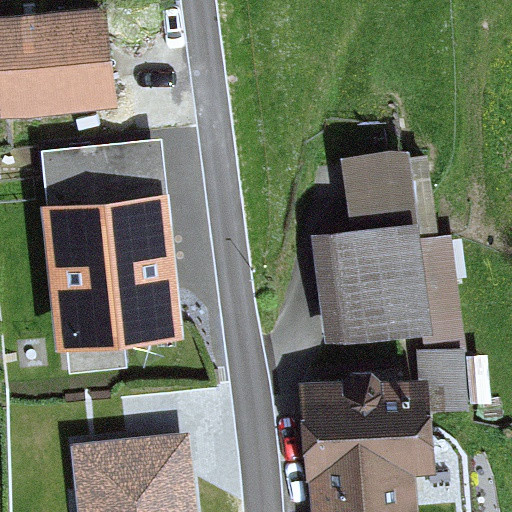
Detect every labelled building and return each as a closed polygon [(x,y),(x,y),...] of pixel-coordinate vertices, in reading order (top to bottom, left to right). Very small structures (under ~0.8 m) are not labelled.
[(0,99),(0,104),(106,92),(97,11),(0,22),(0,99)] [(168,196),(53,207),(66,339),(180,328),(168,196)] [(407,223),(336,233),(348,328),(419,319),(407,223)] [(419,408),(467,405),(463,349),(415,352),(419,408)] [(316,463),(397,456),(413,455),(407,382),(375,385),(374,382),(364,374),(350,375),(342,385),(342,388),(307,390),(312,457),(315,456),(316,463)] [(193,511),(186,437),(77,448),(83,511),(193,511)] [(401,511),(397,456),(316,463),(319,511),(401,511)]
